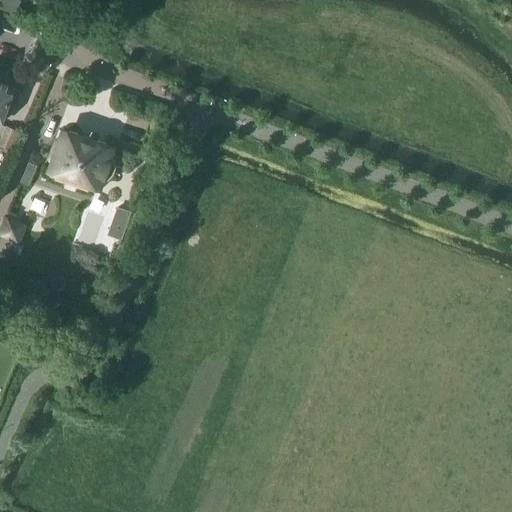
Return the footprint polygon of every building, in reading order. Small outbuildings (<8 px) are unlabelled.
[(0,121),(7,103),(14,105),(19,91),(12,88),(12,87),(0,83),(0,121)] [(20,131),(6,125),(0,140),(0,145),(12,151),(20,131)] [(50,158),(52,163),(50,169),(99,186),(102,176),(105,178),(108,178),(113,174),(116,165),(115,159),(112,158),(109,157),(112,148),(63,131),(62,137),(57,139),(50,158)] [(162,157),(170,159),(175,148),(167,145),(162,157)] [(6,217),(2,225),(0,229),(0,233),(19,242),(26,225),(6,217)]
